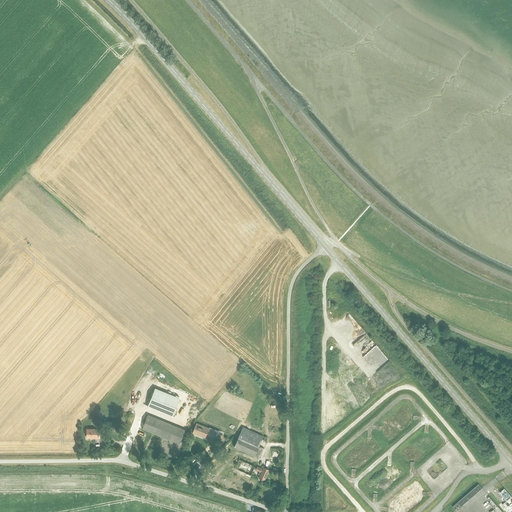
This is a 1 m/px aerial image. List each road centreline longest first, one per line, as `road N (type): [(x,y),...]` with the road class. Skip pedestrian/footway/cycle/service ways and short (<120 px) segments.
road 1 (secondary): [(324,246),(108,0)]
road 2 (secondary): [(511,460),(324,246)]
road 3 (unclassified): [(0,461),(128,463),(275,511)]
road 4 (unclassified): [(284,511),(289,289),(324,246)]
